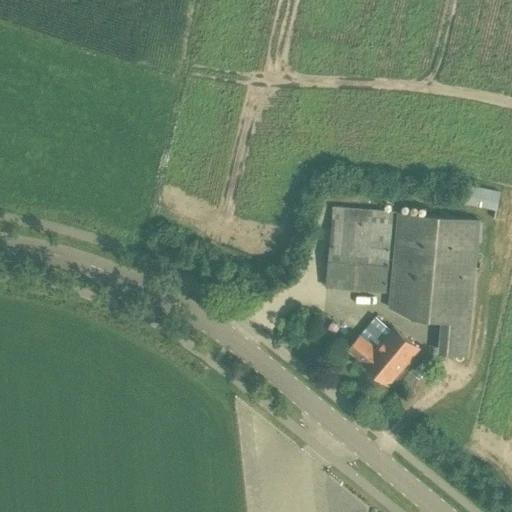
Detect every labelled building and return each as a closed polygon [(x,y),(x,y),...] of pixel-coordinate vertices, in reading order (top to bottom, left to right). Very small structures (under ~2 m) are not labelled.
[(498,210),(501,191),(465,184),(462,204),(498,210)] [(386,293),(389,257),(393,210),(333,205),(325,288),(386,293)] [(467,356),(469,323),(480,221),(399,212),(393,257),(388,307),(411,319),(441,321),(438,354),(467,356)] [(389,385),(420,347),(394,326),(376,348),(359,335),(348,349),(364,362),(363,364),(389,385)] [(478,351),(487,353),(491,334),(482,332),(478,351)]
